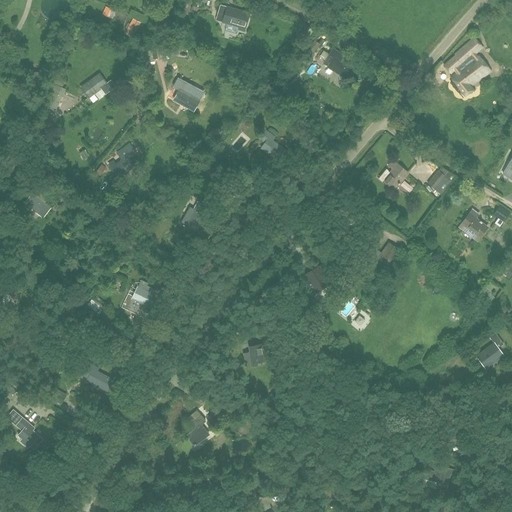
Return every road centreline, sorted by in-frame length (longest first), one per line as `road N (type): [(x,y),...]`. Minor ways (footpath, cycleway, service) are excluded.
road 1 (unclassified): [(83,511),(230,309),(494,0)]
road 2 (unclassified): [(511,447),(450,418),(109,511)]
